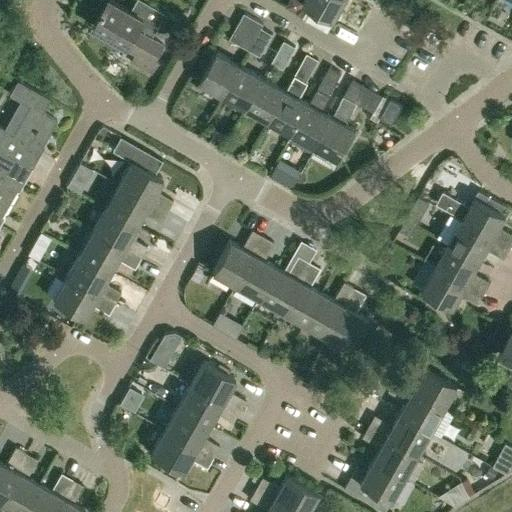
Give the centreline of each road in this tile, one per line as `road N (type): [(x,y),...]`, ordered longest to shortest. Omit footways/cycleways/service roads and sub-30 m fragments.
road 1 (residential): [(0,280),(104,100)]
road 2 (residential): [(389,28),(370,62),(255,0)]
road 3 (residential): [(160,307),(232,175)]
road 4 (residential): [(214,511),(285,379)]
road 5 (residential): [(0,400),(78,346),(124,369)]
road 6 (residential): [(338,209),(456,123)]
road 7 (residential): [(285,379),(160,307)]
road 8 (residential): [(151,126),(219,0)]
road 9 (residential): [(118,471),(0,407)]
road 10 (residential): [(104,100),(45,32),(47,0)]
